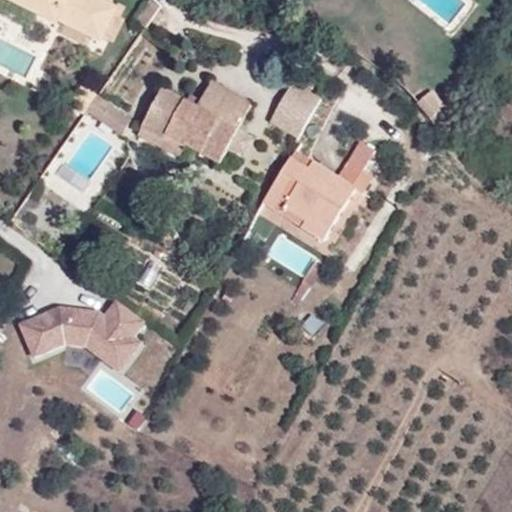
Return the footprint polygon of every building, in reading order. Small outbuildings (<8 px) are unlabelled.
[(6,0),(57,24),(59,20),(101,41),(116,10),(96,0),(6,0)] [(296,82),(273,122),(302,138),(325,98),(296,82)] [(221,166),(228,152),(239,132),(252,107),(212,84),(201,104),(197,109),(186,103),(163,91),(142,129),(165,142),(167,137),(189,149),(221,166)] [(197,109),(201,104),(190,97),(186,103),(197,109)] [(131,121),(98,98),(88,113),(123,137),(131,121)] [(183,161),(189,149),(167,137),(165,142),(142,129),(139,137),(183,161)] [(239,132),(228,152),(245,159),(255,141),(239,132)] [(310,168),(292,157),(268,195),(287,207),(284,211),(307,224),(303,230),(324,244),(357,191),(362,195),(373,178),(364,173),(377,152),(362,144),(339,181),(313,164),(310,168)] [(313,164),(295,152),(292,157),(310,168),(313,164)] [(262,204),(303,230),(307,224),(284,211),(287,207),(268,195),(262,204)] [(310,272),(316,277),(323,281),(329,272),(315,263),(310,272)] [(299,306),(316,277),(310,272),(291,302),(299,306)] [(146,324),(118,303),(106,319),(100,315),(85,312),(85,317),(75,316),(76,311),(61,309),(21,326),(35,358),(66,345),(87,348),(108,364),(129,336),(134,340),(146,324)] [(134,340),(129,336),(108,364),(120,373),(141,345),(134,340)]
